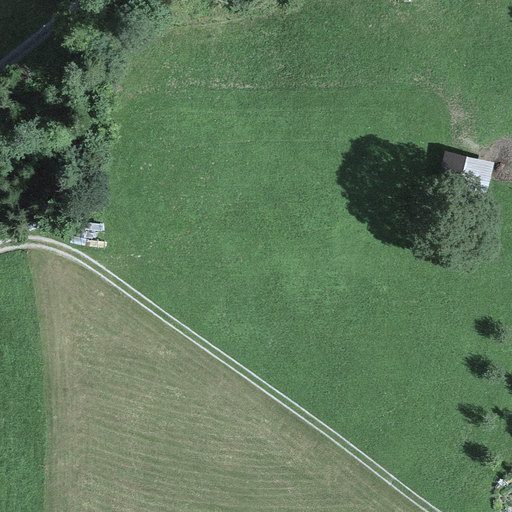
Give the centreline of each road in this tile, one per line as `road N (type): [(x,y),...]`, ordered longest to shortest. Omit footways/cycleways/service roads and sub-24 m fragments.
road 1 (track): [(0,252),(40,245),(77,253),(434,511)]
road 2 (track): [(102,0),(0,78)]
